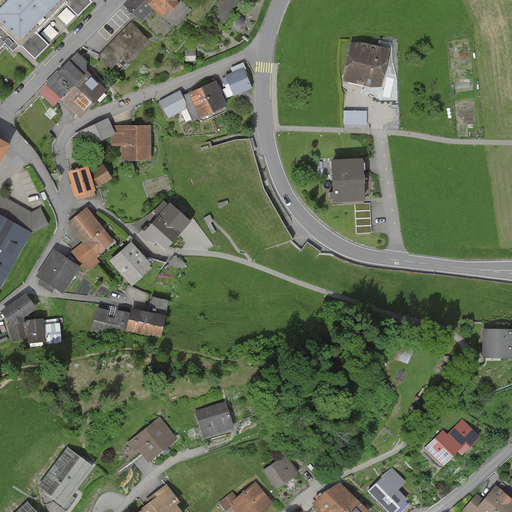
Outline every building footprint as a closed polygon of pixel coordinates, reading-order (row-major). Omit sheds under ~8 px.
[(4,0),(0,4),(0,49),(3,47),(11,54),(19,46),(33,61),(49,45),(36,33),(65,4),(77,16),(91,2),(88,0),(4,0)] [(144,0),(126,0),(122,5),(140,23),(152,11),(143,2),(144,0)] [(152,11),(160,17),(164,12),(167,15),(181,1),(180,0),(144,0),(143,2),(152,11)] [(239,13),(229,28),(234,31),(241,28),(244,23),(244,16),(239,13)] [(131,24),(97,56),(110,69),(120,60),(125,65),(149,42),(131,24)] [(359,42),(349,43),(341,81),(370,87),(381,87),(389,48),(359,42)] [(194,50),(184,50),(185,61),(195,61),(194,50)] [(86,62),(77,53),(46,84),(48,86),(41,93),(53,104),(59,98),(77,117),(104,90),(86,71),(86,62)] [(232,73),(224,76),(227,84),(224,85),(225,88),(222,90),(225,98),(232,95),(232,97),(251,89),(243,70),(245,69),(243,63),(230,68),(232,73)] [(215,81),(199,88),(210,113),(226,106),(215,81)] [(199,88),(182,96),(186,106),(185,106),(186,110),(191,121),(210,113),(199,88)] [(179,92),(159,102),(167,119),(186,110),(185,106),(186,106),(182,96),(179,92)] [(365,111),(343,111),(344,125),(366,125),(365,111)] [(83,143),(85,148),(111,137),(115,135),(111,125),(107,118),(78,132),(80,137),(76,139),(79,145),(83,143)] [(149,125),(111,125),(115,135),(111,137),(111,146),(121,146),(121,161),(149,161),(149,125)] [(252,146),(250,139),(234,140),(187,154),(212,218),(241,251),(266,249),(292,240),(289,234),(263,189),(252,146)] [(360,159),(329,160),(331,201),(363,200),(361,167),(360,159)] [(96,188),(111,179),(102,165),(91,171),(96,188)] [(86,166),(66,172),(74,197),(76,196),(77,201),(94,195),(93,191),(94,190),(86,166)] [(0,287),(31,233),(48,225),(41,208),(31,213),(0,196),(0,287)] [(154,242),(164,251),(189,222),(168,203),(167,205),(163,201),(156,209),(159,212),(145,229),(143,227),(137,234),(147,242),(152,245),(154,242)] [(369,203),(355,204),(356,233),(370,233),(369,219),(369,203)] [(86,207),(66,223),(82,243),(70,252),(83,269),(85,267),(89,271),(100,262),(96,258),(99,256),(97,254),(114,241),(86,207)] [(146,260),(130,242),(108,261),(131,286),(142,277),(150,264),(146,260)] [(321,252),(306,242),(302,249),(317,258),(321,252)] [(53,289),(61,295),(79,267),(53,250),(35,277),(40,280),(37,284),(51,293),(53,289)] [(185,264),(173,256),(168,263),(181,271),(185,264)] [(148,258),(146,260),(150,264),(142,277),(153,282),(165,263),(148,258)] [(24,294),(0,310),(0,312),(7,323),(5,324),(12,342),(27,338),(22,318),(35,308),(24,294)] [(161,339),(168,300),(150,296),(147,312),(130,309),(126,332),(161,339)] [(125,333),(128,313),(127,312),(126,309),(117,308),(117,310),(114,310),(113,319),(106,317),(108,310),(96,308),(90,333),(103,336),(104,329),(125,333)] [(42,318),(25,321),(28,344),(45,342),(45,345),(60,343),(58,323),(43,325),(42,321),(42,318)] [(511,328),(481,329),(482,358),(511,357),(511,328)] [(398,347),(394,359),(406,364),(411,352),(398,347)] [(229,400),(193,411),(202,439),(238,427),(229,400)] [(159,417),(125,443),(132,452),(136,449),(146,462),(176,439),(159,417)] [(442,429),(424,448),(441,465),(457,449),(461,454),(479,436),(461,418),(446,433),(442,429)] [(185,437),(188,449),(201,446),(198,433),(185,437)] [(66,448),(36,487),(39,489),(43,505),(53,502),(66,511),(75,499),(70,496),(92,467),(66,448)] [(285,454),(261,471),(274,489),(298,473),(285,454)] [(380,478),(366,492),(386,511),(394,511),(408,499),(398,490),(405,482),(390,467),(379,476),(380,478)] [(233,491),(217,503),(224,511),(225,511),(226,511),(261,511),(272,504),(255,482),(237,496),(233,491)] [(323,491),(310,503),(314,507),(307,511),(339,511),(354,498),(339,482),(323,491)] [(141,510),(137,511),(180,511),(175,505),(179,502),(165,484),(147,498),(150,501),(140,508),(141,510)] [(511,511),(511,500),(495,485),(482,499),(473,510),(475,511),(511,511)] [(476,494),(461,511),(462,511),(475,511),(473,510),(482,499),(476,494)] [(368,511),(354,498),(339,511),(368,511)] [(34,511),(26,502),(15,511),(34,511)]
